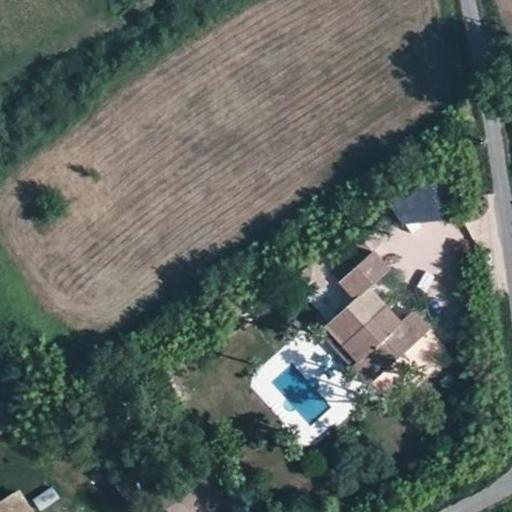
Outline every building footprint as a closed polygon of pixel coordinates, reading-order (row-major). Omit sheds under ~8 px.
[(428,184),(392,208),(402,226),(451,219),(428,184)] [(375,248),(339,280),(355,296),(335,313),(354,333),(345,341),(359,356),(353,361),(371,382),(435,326),(419,308),(403,321),(400,324),(385,308),(388,305),(371,284),(391,266),(375,248)] [(442,302),(455,301),(452,268),(439,270),(442,302)] [(233,297),(213,310),(224,326),(245,312),(233,297)] [(335,313),(319,326),(353,361),(359,356),(345,341),(354,333),(335,313)] [(35,409),(43,420),(53,412),(44,401),(35,409)] [(0,405),(0,436),(18,423),(2,404),(0,405)] [(206,453),(156,484),(173,511),(202,511),(209,508),(231,492),(206,453)] [(34,511),(20,490),(0,502),(0,511),(34,511)]
